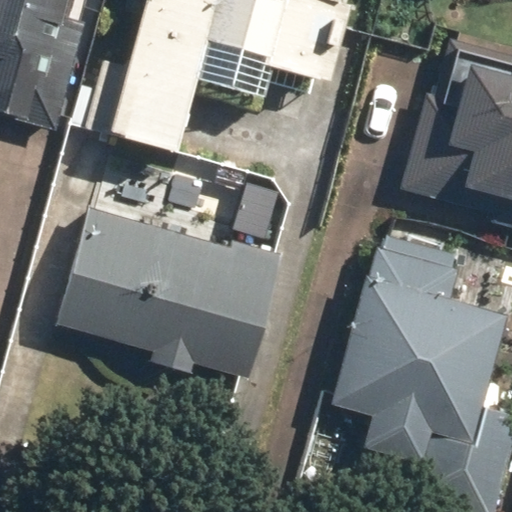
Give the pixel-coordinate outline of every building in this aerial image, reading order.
[(0,0),(0,115),(46,129),(82,0),(0,0)] [(80,54),(62,123),(167,151),(197,38),(257,54),(254,63),(321,81),(342,2),(334,0),(137,0),(120,65),(80,54)] [(416,91),(389,190),(511,223),(511,74),(511,75),(511,70),(511,57),(438,37),(422,93),(416,91)] [(78,207),(45,325),(236,378),(270,260),(78,207)] [(452,253),(371,230),(321,405),(359,416),(350,447),(404,462),(394,498),(444,511),(481,511),(511,409),(471,398),(496,312),(439,296),(452,253)]
